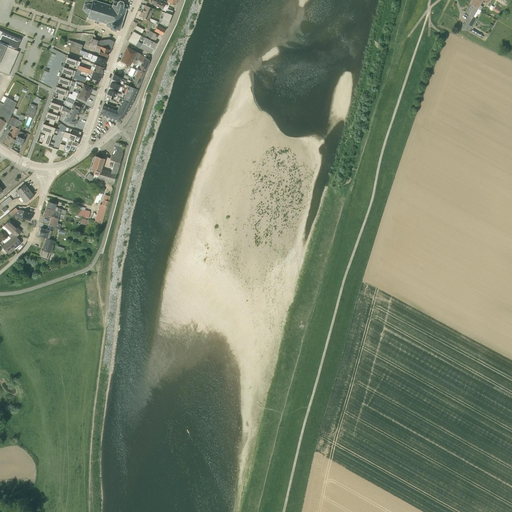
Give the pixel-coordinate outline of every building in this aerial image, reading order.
[(84,0),(82,9),(85,12),(88,13),(87,17),(86,16),(86,18),(94,20),(93,23),(94,23),(94,22),(97,23),(97,24),(98,24),(98,21),(105,24),(104,26),(106,26),(109,27),(109,28),(115,30),(115,29),(118,30),(119,30),(127,5),(123,3),(122,1),(120,0),(118,0),(117,1),(113,0),(112,0),(111,5),(96,0),(84,0)] [(149,0),(148,3),(161,8),(160,10),(165,12),(169,2),(166,2),(166,1),(163,0),(149,0)] [(472,0),(470,4),(478,9),(483,0),(484,0),(490,3),(491,0),(472,0)] [(469,32),(471,28),(474,24),(477,19),(473,17),(478,9),(470,4),(466,12),(469,15),(466,20),(464,24),(462,27),(469,32)] [(141,11),(139,16),(148,20),(153,8),(144,5),(143,9),(143,11),(142,11),(141,12),(141,11)] [(166,25),(171,15),(171,14),(164,12),(161,17),(160,17),(158,21),(149,18),(148,20),(165,28),(166,25)] [(152,23),(143,18),(141,22),(148,24),(146,28),(149,29),(152,23)] [(154,30),(161,34),(165,28),(157,24),(154,30)] [(149,30),(149,29),(145,27),(144,29),(146,30),(145,32),(142,31),(143,29),(136,25),(130,34),(130,33),(126,39),(127,40),(139,47),(145,37),(146,36),(149,30)] [(157,35),(149,30),(146,36),(154,41),(157,35)] [(481,38),(482,36),(473,30),(471,32),(481,38)] [(139,47),(150,53),(155,43),(145,37),(139,47)] [(90,42),(109,49),(108,49),(111,40),(112,41),(112,40),(108,39),(98,40),(91,38),(90,42)] [(66,44),(80,50),(82,44),(67,39),(66,44)] [(0,42),(0,71),(8,75),(19,51),(0,42)] [(109,49),(90,42),(88,47),(94,49),(94,51),(98,52),(98,53),(106,56),(109,49)] [(131,57),(133,58),(136,52),(126,47),(124,51),(132,55),(131,57)] [(105,59),(80,50),(79,53),(90,57),(89,60),(94,62),(95,60),(94,62),(103,65),(105,59)] [(124,54),(120,60),(131,67),(133,63),(134,63),(136,60),(124,54)] [(147,59),(139,54),(136,61),(137,61),(135,67),(136,67),(136,69),(136,70),(143,73),(146,65),(148,60),(147,59)] [(65,62),(74,65),(76,66),(78,61),(67,57),(65,62)] [(89,69),(102,73),(104,67),(94,63),(93,63),(92,65),(91,65),(89,69)] [(90,77),(99,81),(102,73),(89,69),(78,65),(76,69),(74,73),(75,73),(73,77),(83,82),(85,77),(80,75),(81,71),(89,74),(90,73),(91,74),(90,77)] [(61,72),(70,75),(73,76),(75,71),(72,70),(63,67),(61,72)] [(141,79),(143,73),(137,70),(137,71),(136,71),(134,76),(141,79)] [(124,79),(113,74),(111,78),(122,83),(124,79)] [(137,89),(141,79),(134,76),(131,86),(137,89)] [(58,82),(67,85),(69,85),(69,86),(71,81),(69,80),(60,77),(58,82)] [(76,88),(88,94),(89,93),(91,87),(79,81),(78,82),(75,81),(73,85),(75,86),(76,87),(76,88)] [(109,86),(121,92),(122,86),(110,81),(109,86)] [(122,83),(121,90),(132,95),(134,91),(136,92),(137,89),(122,83)] [(54,92),(63,94),(64,95),(66,95),(68,90),(65,90),(56,86),(55,90),(54,92)] [(67,96),(72,99),(74,100),(76,97),(85,101),(88,94),(76,88),(74,91),(73,91),(71,94),(69,93),(67,96)] [(108,89),(106,93),(116,98),(117,96),(119,97),(120,95),(108,89)] [(132,95),(121,90),(121,92),(119,97),(131,103),(132,100),(130,99),(132,95)] [(0,118),(7,123),(16,102),(12,100),(6,96),(6,97),(2,103),(0,101),(0,118)] [(106,103),(109,98),(105,97),(103,103),(103,105),(116,110),(122,99),(117,96),(115,101),(117,102),(115,106),(106,103)] [(129,106),(131,103),(122,99),(118,106),(120,108),(119,110),(125,114),(129,106)] [(49,107),(61,111),(63,105),(51,102),(49,105),(49,107)] [(25,113),(33,117),(35,112),(34,111),(36,105),(30,103),(25,113)] [(69,112),(77,116),(78,113),(81,108),(72,104),(70,109),(63,106),(63,107),(62,109),(66,111),(69,112)] [(120,120),(125,114),(119,110),(120,108),(118,106),(116,110),(102,105),(99,114),(110,118),(110,119),(112,119),(117,121),(120,120)] [(47,112),(59,116),(61,111),(49,107),(48,109),(47,112)] [(20,114),(18,118),(22,120),(27,110),(24,109),(22,114),(20,114)] [(69,112),(66,111),(63,120),(65,121),(74,125),(77,119),(75,119),(77,116),(69,112)] [(47,113),(45,117),(44,122),(46,122),(54,125),(55,121),(57,122),(58,121),(59,116),(47,112),(47,113)] [(13,144),(22,121),(10,115),(7,123),(14,126),(11,131),(10,130),(2,142),(8,146),(11,142),(13,144)] [(52,133),(56,135),(58,129),(43,123),(40,129),(46,131),(52,133)] [(77,142),(79,136),(81,132),(66,127),(58,149),(68,152),(70,145),(75,147),(77,142)] [(46,131),(40,129),(39,133),(36,142),(41,144),(47,146),(52,147),(54,141),(56,135),(52,133),(46,131)] [(19,130),(14,142),(21,145),(26,132),(25,133),(19,130)] [(122,148),(123,145),(115,142),(109,159),(114,160),(110,171),(101,169),(104,158),(95,155),(90,169),(94,170),(93,174),(93,175),(89,172),(85,177),(89,180),(92,177),(97,178),(97,177),(107,181),(106,183),(111,185),(113,182),(123,152),(122,152),(123,148),(122,148)] [(20,197),(29,189),(24,183),(15,190),(15,191),(20,197)] [(29,189),(20,197),(18,198),(21,202),(22,200),(23,201),(25,202),(34,195),(29,189)] [(98,191),(94,201),(97,202),(98,199),(100,200),(102,193),(98,191)] [(110,196),(104,193),(102,198),(103,199),(101,204),(106,206),(110,196)] [(0,202),(0,208),(12,199),(9,196),(0,202)] [(48,201),(47,201),(45,207),(65,213),(66,210),(55,206),(56,203),(48,201)] [(106,206),(99,203),(94,221),(100,222),(101,222),(106,206)] [(77,205),(76,207),(74,214),(88,217),(90,211),(84,209),(85,207),(84,207),(77,205)] [(15,214),(21,218),(25,219),(24,220),(29,223),(31,213),(28,212),(28,211),(21,210),(20,212),(19,211),(15,207),(9,212),(11,215),(14,213),(15,214)] [(56,228),(59,228),(60,224),(57,223),(59,218),(58,217),(60,212),(45,207),(42,215),(46,216),(46,217),(50,218),(48,224),(57,227),(56,228)] [(3,225),(2,227),(9,234),(11,232),(15,235),(16,236),(21,231),(15,225),(9,219),(3,225)] [(64,234),(65,230),(56,228),(57,227),(48,224),(46,228),(45,228),(45,229),(40,227),(38,234),(46,237),(54,240),(56,232),(64,234)] [(1,240),(1,239),(0,239),(0,241),(2,241),(4,243),(1,245),(8,254),(14,249),(13,249),(21,242),(16,236),(15,235),(11,232),(9,234),(8,235),(7,235),(1,240)] [(53,244),(54,240),(46,237),(42,249),(41,249),(39,255),(39,256),(48,259),(53,244)]
